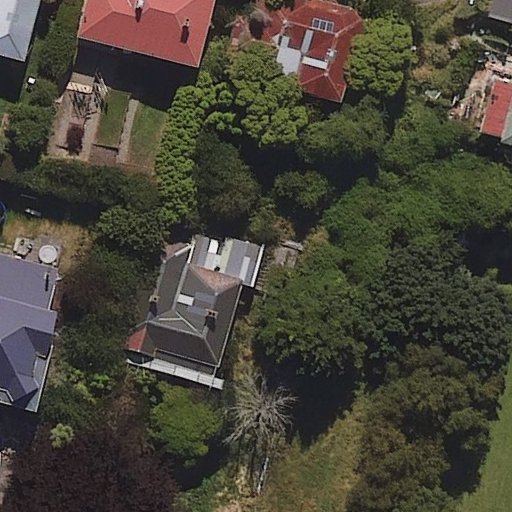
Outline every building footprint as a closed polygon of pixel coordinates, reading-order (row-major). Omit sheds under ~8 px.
[(0,0),(0,53),(20,59),(37,0),(0,0)] [(213,0),(85,0),(76,34),(193,68),(213,0)] [(366,14),(313,0),(248,0),(237,41),(272,50),(265,78),(344,99),(366,14)] [(511,84),(491,79),(476,134),(511,143),(511,84)] [(261,251),(153,218),(115,346),(213,376),(241,282),(251,285),(261,251)] [(0,400),(32,409),(60,310),(50,307),(61,268),(52,265),(58,242),(21,232),(13,259),(0,254),(0,400)]
